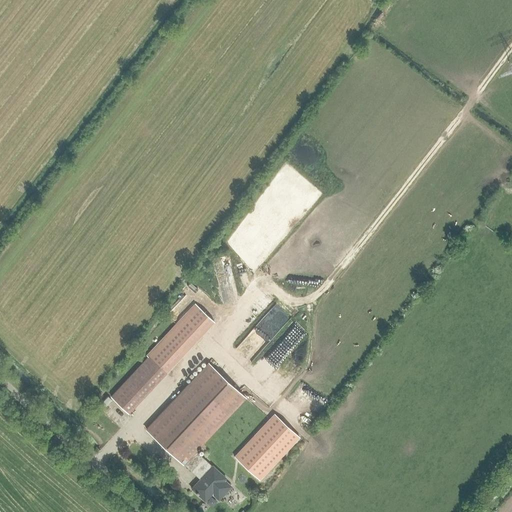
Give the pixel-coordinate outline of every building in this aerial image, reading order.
[(220,281),(227,307),(237,304),(231,278),(220,281)] [(260,324),(275,337),(292,318),(278,305),(260,324)] [(226,479),(213,467),(197,451),(247,398),(209,363),(147,429),(184,464),(201,480),(192,489),(205,501),(212,494),(219,500),(231,487),(224,481),(226,479)] [(123,385),(112,396),(130,412),(140,402),(123,385)] [(275,413),(234,456),(260,480),(300,437),(275,413)]
